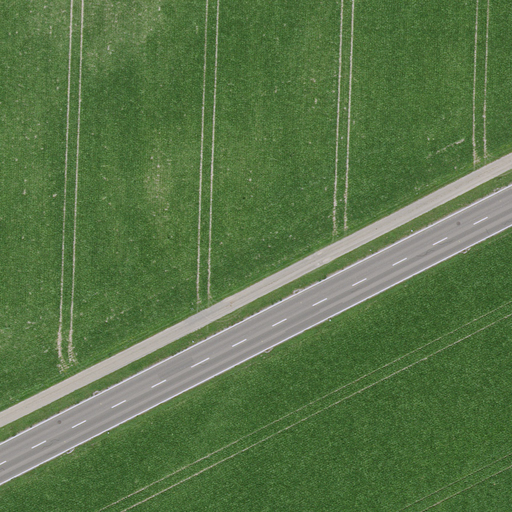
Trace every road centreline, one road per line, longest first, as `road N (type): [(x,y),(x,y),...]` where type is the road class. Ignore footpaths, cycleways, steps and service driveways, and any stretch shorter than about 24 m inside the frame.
road 1 (track): [(0,425),(511,164)]
road 2 (secondary): [(0,464),(511,205)]
